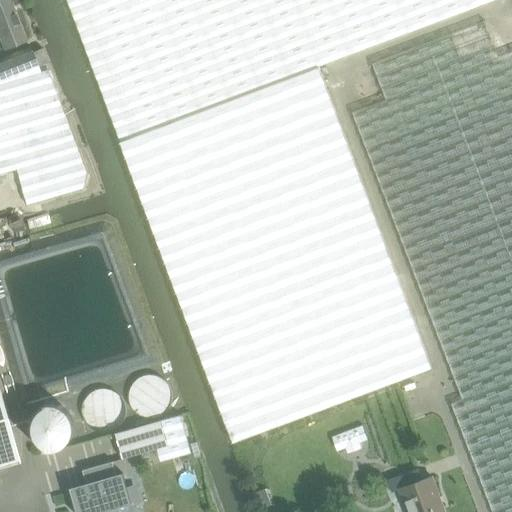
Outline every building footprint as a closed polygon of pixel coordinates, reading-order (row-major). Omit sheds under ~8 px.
[(23,41),(6,0),(0,0),(0,39),(3,49),(23,41)] [(64,0),(118,141),(319,66),(320,66),(498,0),(64,0)] [(511,511),(511,51),(496,57),(483,21),(372,62),(385,99),(373,103),(352,111),(402,242),(461,398),(451,402),(492,511),(511,511)] [(0,81),(45,63),(39,49),(32,52),(30,47),(0,58),(0,81)] [(320,68),(121,142),(234,442),(342,402),(397,381),(430,369),(320,68)] [(0,176),(15,172),(22,196),(16,198),(12,201),(13,204),(18,204),(24,203),(24,205),(80,189),(84,174),(44,75),(0,87),(0,176)] [(0,466),(17,462),(0,403),(0,466)] [(181,416),(162,421),(169,446),(173,458),(191,452),(181,416)] [(162,421),(116,434),(123,459),(169,446),(162,421)] [(362,425),(332,437),(337,451),(345,448),(347,453),(361,448),(359,443),(367,439),(362,425)] [(111,461),(81,470),(82,472),(87,470),(91,482),(69,488),(76,511),(107,511),(107,510),(130,504),(121,473),(115,475),(111,461)] [(399,490),(407,511),(442,511),(431,479),(422,482),(417,470),(387,481),(391,493),(399,490)] [(265,488),(252,493),(259,510),(271,505),(265,488)]
